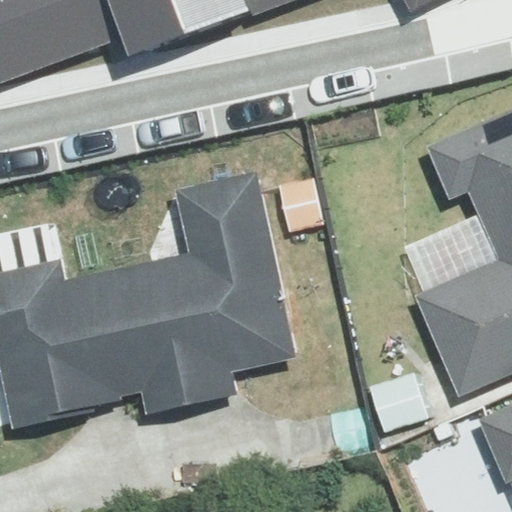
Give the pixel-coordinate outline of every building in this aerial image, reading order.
[(276,0),(0,0),(0,77),(146,23),(154,45),(276,0)] [(457,211),(480,202),(501,261),(431,287),(466,382),(511,365),(511,116),(433,145),(457,211)] [(65,262),(0,273),(0,450),(306,392),(264,169),(173,186),(189,266),(70,288),(65,262)] [(319,178),(281,186),(291,234),(330,226),(319,178)] [(418,371),(367,384),(378,427),(429,414),(418,371)] [(511,396),(479,408),(511,497),(511,396)]
